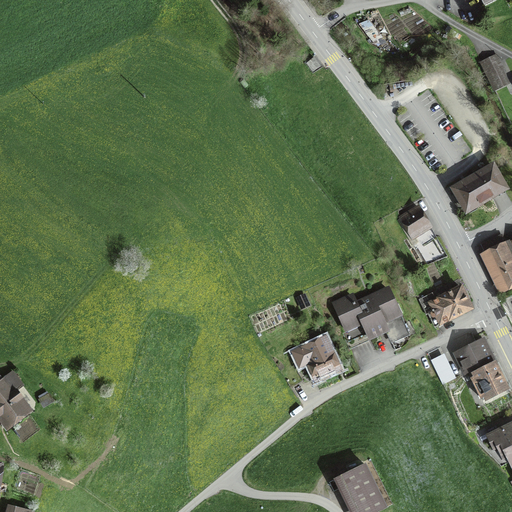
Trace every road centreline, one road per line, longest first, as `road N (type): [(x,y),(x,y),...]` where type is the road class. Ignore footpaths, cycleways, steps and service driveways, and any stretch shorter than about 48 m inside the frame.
road 1 (unclassified): [(493,315),(328,393),(183,511)]
road 2 (tertiary): [(314,32),(415,168),(459,245)]
